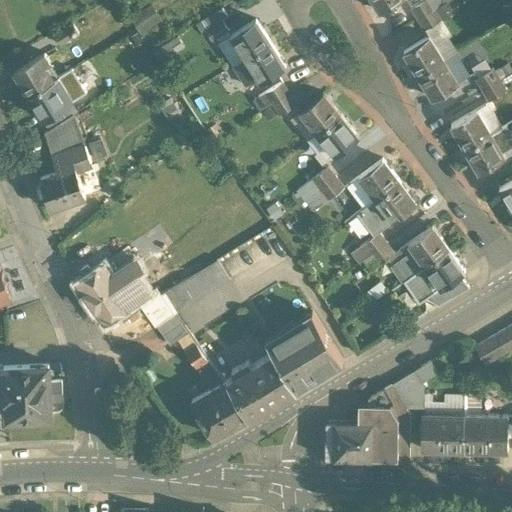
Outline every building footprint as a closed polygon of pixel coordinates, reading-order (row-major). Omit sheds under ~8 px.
[(372,0),(380,12),(399,0),(372,0)] [(440,0),(424,0),(411,8),(417,19),(434,8),(443,3),(440,0)] [(434,8),(417,19),(426,32),(442,22),(434,8)] [(215,25),(209,16),(197,24),(203,31),(205,30),(213,40),(229,30),(223,20),(215,25)] [(256,20),(231,36),(245,59),(270,44),(256,20)] [(73,24),(54,35),(60,45),(79,34),(73,24)] [(429,37),(404,52),(418,75),(443,60),(429,37)] [(245,59),(235,66),(246,84),(257,77),(260,83),(285,67),(270,44),(245,59)] [(44,56),(14,74),(29,97),(53,82),(45,68),(50,65),(44,56)] [(443,60),(418,75),(433,99),(458,84),(443,60)] [(492,69),(475,79),(481,91),(499,80),(492,69)] [(53,82),(29,97),(43,121),(71,103),(72,102),(68,95),(80,87),(71,71),(53,82)] [(499,80),(481,91),(488,102),(506,91),(499,80)] [(107,81),(89,92),(95,103),(114,92),(107,81)] [(283,81),(256,98),(263,110),(274,103),(290,93),(283,81)] [(290,93),(274,103),(282,113),(297,104),(290,93)] [(324,93),(301,112),(318,133),(341,115),(324,93)] [(71,103),(43,121),(49,131),(78,113),(71,103)] [(477,109),(451,124),(466,148),(491,133),(477,109)] [(341,115),(318,133),(335,155),(358,137),(341,115)] [(49,131),(44,134),(52,158),(84,146),(74,116),(49,131)] [(491,133),(466,148),(480,172),(505,157),(491,133)] [(84,146),(52,158),(57,173),(40,179),(48,202),(47,205),(49,212),(52,213),(59,211),(60,208),(85,199),(74,169),(90,163),(84,146)] [(383,158),(359,176),(376,198),(399,180),(383,158)] [(329,166),(299,189),(307,199),(337,176),(329,166)] [(337,176),(307,199),(315,210),(345,187),(337,176)] [(511,179),(500,187),(511,206),(511,179)] [(399,180),(376,198),(377,200),(361,212),(376,233),(379,231),(416,203),(399,180)] [(433,225),(409,242),(415,251),(394,266),(403,279),(421,267),(448,248),(433,225)] [(376,233),(362,244),(370,254),(387,242),(379,231),(376,233)] [(387,242),(370,254),(378,264),(394,252),(387,242)] [(448,248),(421,267),(404,280),(419,302),(424,298),(459,273),(464,270),(448,248)] [(136,259),(130,251),(120,257),(126,266),(136,259)] [(104,264),(91,272),(87,266),(81,270),(86,276),(76,283),(89,303),(142,268),(136,259),(126,266),(113,276),(104,264)] [(217,259),(160,294),(174,313),(229,280),(217,259)] [(154,284),(142,268),(89,303),(103,323),(132,304),(123,292),(137,283),(143,292),(154,284)] [(459,273),(424,298),(439,305),(469,287),(459,273)] [(188,333),(175,314),(156,326),(170,345),(188,333)] [(315,318),(269,346),(273,352),(295,388),(340,361),(315,318)] [(511,324),(475,347),(485,364),(511,347),(511,324)] [(213,368),(188,333),(178,340),(207,381),(217,374),(213,368)] [(252,365),(249,360),(232,371),(234,375),(227,380),(249,417),(296,389),(295,388),(273,352),(252,365)] [(48,364),(3,366),(3,378),(0,378),(0,404),(5,404),(5,419),(12,418),(12,421),(29,421),(28,418),(51,417),(50,400),(62,400),(61,379),(49,380),(48,364)] [(217,374),(207,381),(212,388),(224,381),(215,367),(213,368),(217,374)] [(415,370),(392,384),(406,407),(424,408),(424,385),(415,370)] [(212,388),(191,400),(199,413),(198,414),(204,425),(205,424),(213,438),(249,417),(227,380),(224,381),(212,388)] [(388,418),(374,394),(369,397),(368,404),(358,404),(358,423),(327,423),(325,458),(397,460),(398,418),(388,418)] [(465,415),(421,415),(421,450),(465,450),(465,415)] [(507,416),(465,415),(465,450),(507,451),(507,416)]
